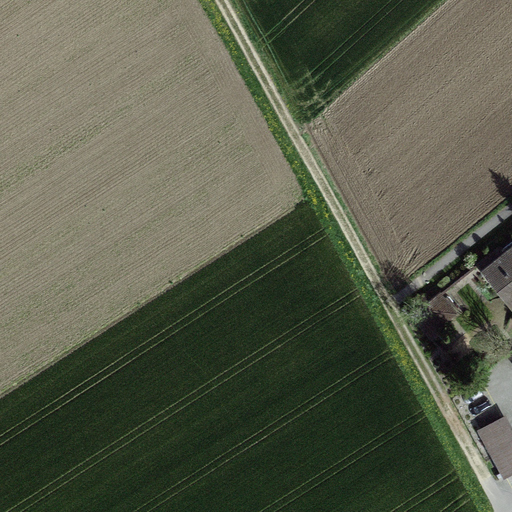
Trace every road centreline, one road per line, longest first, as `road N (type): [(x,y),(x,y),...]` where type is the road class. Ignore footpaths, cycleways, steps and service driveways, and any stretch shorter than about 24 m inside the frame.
road 1 (track): [(398,315),(221,0)]
road 2 (track): [(499,511),(398,315)]
